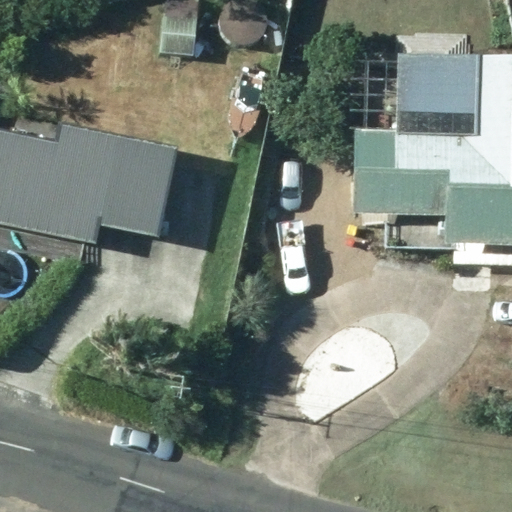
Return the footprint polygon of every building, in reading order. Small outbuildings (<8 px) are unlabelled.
[(233,0),(230,1),(226,4),(217,13),(215,17),(213,22),(212,28),(212,33),(213,38),(215,44),(218,48),(221,52),(225,56),(230,59),(235,61),(240,62),(245,62),(251,61),(256,60),(261,57),(265,54),(269,50),(272,46),(274,41),(275,36),(276,30),(276,25),(274,20),(272,15),(269,10),(265,6),(261,3),(256,1),(254,0),(233,0)] [(199,21),(162,17),(156,65),(193,69),(199,21)] [(511,244),(511,56),(452,53),(448,136),(344,133),(342,208),(433,213),(433,241),(511,244)] [(0,222),(90,241),(95,221),(153,232),(172,145),(54,122),(50,141),(0,131),(0,222)] [(268,134),(229,128),(215,210),(254,216),(268,134)]
